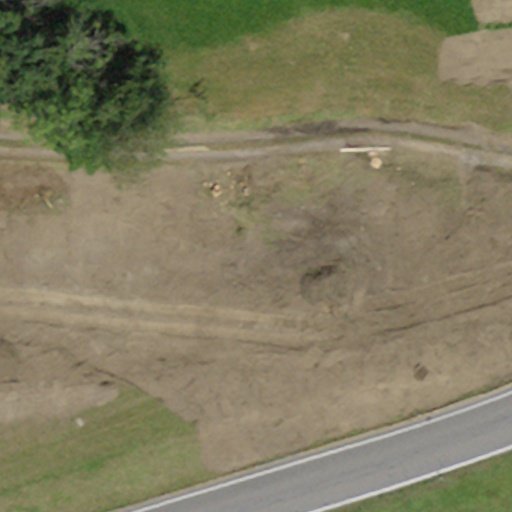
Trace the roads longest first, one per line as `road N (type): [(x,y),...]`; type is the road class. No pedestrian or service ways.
road 1 (track): [(0,127),(89,135),(406,136),(511,155)]
road 2 (tertiary): [(234,511),(511,422)]
